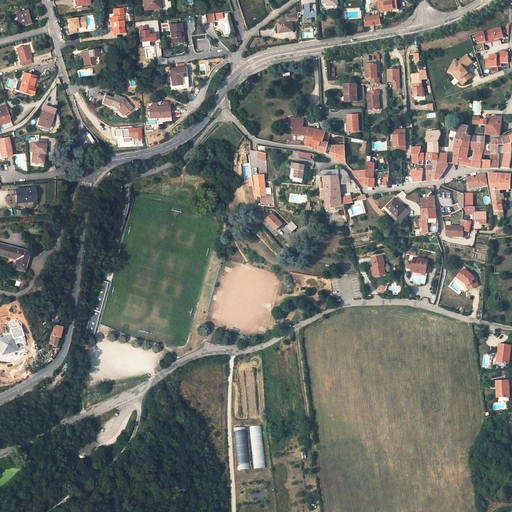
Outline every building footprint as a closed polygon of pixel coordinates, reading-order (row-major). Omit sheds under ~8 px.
[(142,0),(144,10),(155,9),(156,10),(159,10),(158,0),(157,0),(156,0),(142,0)] [(398,9),(396,0),(389,0),(378,2),(380,12),(394,10),(398,9)] [(312,22),(311,17),(317,16),(316,4),(305,5),(306,12),(304,12),(305,22),(312,22)] [(32,25),(28,11),(16,14),(20,28),(32,25)] [(114,13),(115,17),(111,18),(113,34),(124,33),(122,16),(123,16),(123,12),(114,13)] [(214,17),(213,13),(207,14),(208,23),(216,22),(216,17),(214,17)] [(366,27),(381,24),(380,15),(365,18),(366,27)] [(85,25),(84,18),(67,20),(69,33),(76,32),(75,28),(78,28),(77,26),(85,25)] [(288,22),(278,23),(280,33),(293,31),(292,21),(288,22)] [(180,43),(179,32),(182,32),(181,23),(169,24),(171,44),(180,43)] [(148,30),(147,30),(146,26),(139,27),(140,42),(149,41),(149,42),(155,41),(154,34),(149,35),(148,30)] [(496,41),(495,40),(499,39),(504,38),(501,27),(476,33),(478,44),(483,43),(486,42),(487,43),(496,41)] [(16,48),(21,66),(31,63),(30,59),(31,59),(27,45),(16,48)] [(95,64),(94,56),(102,55),(103,54),(103,53),(104,53),(104,52),(103,51),(103,50),(102,49),(101,49),(100,49),(82,52),(84,66),(95,64)] [(501,53),(501,58),(497,58),(497,55),(490,55),(490,59),(486,59),(486,67),(502,66),(501,63),(509,63),(508,52),(501,53)] [(464,69),(472,61),(466,55),(458,62),(454,60),(450,69),(455,71),(462,79),(461,79),(465,84),(473,76),(469,72),(468,73),(464,69)] [(377,77),(376,63),(365,64),(365,71),(366,78),(371,78),(371,85),(380,84),(379,77),(377,77)] [(185,67),(170,69),(172,86),(174,86),(174,90),(188,88),(188,78),(187,77),(187,76),(186,76),(185,67)] [(394,89),(400,89),(399,69),(387,70),(388,82),(394,82),(394,89)] [(462,79),(455,71),(450,69),(449,72),(453,74),(463,85),(465,84),(461,79),(462,79)] [(422,84),(422,80),(428,79),(426,70),(421,71),(421,75),(418,75),(418,74),(412,74),(413,84),(422,84)] [(36,76),(24,73),(19,91),(33,95),(35,89),(32,88),(36,76)] [(346,85),(347,95),(349,95),(349,102),(357,101),(356,84),(346,85)] [(414,97),(423,96),(422,84),(413,84),(413,85),(414,88),(413,88),(414,97)] [(379,94),(379,90),(369,91),(369,96),(368,96),(369,110),(380,109),(379,99),(378,99),(378,94),(379,94)] [(130,108),(121,98),(115,96),(114,100),(102,95),(98,104),(106,107),(107,105),(115,108),(116,108),(123,115),(130,108)] [(164,117),(169,117),(169,108),(170,108),(170,104),(169,105),(169,106),(167,106),(163,107),(156,107),(152,107),(149,107),(149,118),(158,117),(158,121),(164,121),(164,119),(164,117)] [(0,106),(0,124),(4,123),(9,122),(8,117),(6,110),(4,105),(0,106)] [(55,109),(44,105),(37,124),(48,128),(55,109)] [(359,131),(358,115),(348,115),(348,120),(347,120),(347,124),(345,124),(346,132),(359,131)] [(324,142),(325,137),(326,132),(324,131),(310,128),(303,128),(304,119),(290,118),(290,119),(284,118),(284,124),(286,124),(286,127),(292,128),(291,130),(293,130),(293,135),(305,136),(305,139),(307,140),(306,146),(314,148),(314,149),(318,151),(321,142),(324,142)] [(482,127),(482,129),(488,130),(487,136),(501,138),(503,120),(490,119),(489,122),(484,122),(482,122),(482,127)] [(471,143),(472,143),(472,137),(473,137),(469,136),(470,128),(458,126),(458,131),(456,140),(471,143)] [(140,128),(113,129),(113,138),(132,137),(133,146),(141,146),(140,128)] [(406,143),(406,129),(394,130),(394,144),(406,143)] [(430,142),(430,153),(439,154),(439,153),(439,148),(439,141),(442,134),(441,131),(428,132),(427,142),(429,142),(430,142)] [(0,138),(0,151),(1,158),(11,156),(10,147),(11,147),(10,140),(9,138),(8,137),(7,137),(0,138)] [(328,138),(325,137),(324,142),(321,142),(318,151),(325,153),(328,143),(327,143),(328,138)] [(504,147),(511,146),(511,144),(510,139),(504,141),(501,142),(494,142),(493,145),(493,147),(504,147)] [(460,148),(469,150),(471,143),(456,140),(455,146),(453,146),(453,149),(455,150),(455,165),(460,165),(460,156),(460,148)] [(33,152),(32,162),(41,163),(42,153),(45,154),(46,144),(39,144),(34,143),(33,152)] [(460,156),(460,165),(464,166),(483,170),(484,157),(485,154),(478,153),(479,144),(478,144),(472,143),(471,143),(469,150),(460,148),(460,156)] [(493,151),(485,151),(486,145),(479,144),(478,153),(485,154),(484,157),(486,157),(493,158),(493,157),(493,151)] [(345,146),(334,146),(331,156),(346,164),(345,146)] [(423,153),(421,153),(422,148),(422,147),(412,148),(413,163),(419,164),(419,161),(424,161),(424,153),(423,153)] [(493,151),(493,157),(500,157),(506,156),(504,150),(504,147),(493,147),(493,151)] [(439,154),(430,153),(428,153),(427,159),(427,165),(434,166),(434,165),(438,166),(438,163),(439,163),(439,154)] [(439,154),(439,163),(447,163),(448,154),(440,153),(439,153),(439,154)] [(486,157),(484,157),(483,170),(501,170),(500,157),(493,157),(493,158),(492,163),(486,162),(486,157)] [(305,170),(306,165),(293,163),(292,169),(296,169),(294,178),(303,179),(305,170)] [(448,163),(447,163),(439,163),(438,163),(438,166),(434,165),(434,166),(434,167),(427,166),(427,175),(426,177),(432,177),(432,181),(439,180),(445,171),(446,169),(447,167),(448,163)] [(353,171),(358,179),(365,178),(374,179),(374,171),(367,170),(353,171)] [(504,199),(504,194),(501,194),(500,190),(511,189),(511,177),(511,174),(489,173),(490,182),(493,200),(502,199),(504,199)] [(470,188),(488,185),(486,174),(477,176),(478,178),(474,179),(474,176),(468,177),(470,188)] [(264,175),(255,176),(257,197),(266,196),(264,175)] [(340,184),(351,184),(350,179),(349,176),(339,177),(340,184)] [(340,184),(339,177),(324,177),(324,185),(326,209),(336,207),(342,205),(353,202),(351,196),(341,198),(340,184)] [(375,179),(374,179),(365,178),(358,179),(361,183),(366,186),(373,187),(375,187),(375,179)] [(16,190),(17,202),(34,201),(33,189),(16,190)] [(440,206),(452,206),(451,192),(439,193),(440,206)] [(460,203),(453,206),(456,212),(462,209),(465,208),(465,207),(465,204),(465,196),(465,194),(460,192),(459,199),(460,203)] [(435,203),(435,197),(421,199),(423,209),(436,208),(435,203)] [(401,221),(410,212),(395,198),(386,207),(401,221)] [(503,215),(503,211),(504,211),(502,199),(493,200),(495,210),(495,212),(495,215),(503,215)] [(352,215),(365,213),(363,200),(358,201),(359,204),(354,205),(355,208),(351,209),(352,215)] [(487,224),(486,212),(477,212),(477,207),(473,207),(465,207),(465,208),(462,209),(464,212),(464,213),(468,213),(468,214),(473,214),(473,216),(475,216),(475,218),(475,220),(477,220),(477,222),(480,222),(480,224),(487,224)] [(423,220),(428,219),(437,219),(437,218),(436,213),(436,208),(423,209),(421,209),(422,218),(423,219),(423,220)] [(273,214),(266,220),(276,230),(283,224),(273,214)] [(424,235),(430,233),(428,219),(423,220),(423,219),(420,220),(420,223),(423,223),(423,227),(424,229),(416,230),(417,236),(424,235)] [(438,219),(437,219),(428,219),(430,233),(438,232),(438,228),(438,225),(438,219)] [(292,221),(286,227),(292,232),(297,227),(292,221)] [(447,231),(447,236),(459,237),(459,238),(463,238),(463,227),(461,227),(447,226),(447,231)] [(0,244),(0,254),(17,259),(14,269),(24,271),(29,252),(0,244)] [(382,259),(371,262),(374,272),(371,272),(373,280),(377,282),(381,281),(381,278),(386,277),(385,274),(383,272),(382,272),(382,270),(385,269),(382,259)] [(413,271),(418,272),(419,271),(427,272),(429,265),(433,266),(434,260),(430,259),(429,262),(416,260),(413,271)] [(474,284),(473,280),(461,275),(458,283),(465,286),(467,290),(469,290),(471,293),(478,290),(475,284),(474,284)] [(85,332),(93,334),(108,282),(100,280),(85,332)] [(60,327),(60,326),(54,325),(49,344),(56,346),(58,337),(59,337),(61,328),(60,327)] [(0,349),(5,349),(6,353),(6,354),(7,355),(8,356),(9,356),(11,356),(12,355),(13,354),(13,353),(13,351),(16,350),(16,349),(25,346),(22,336),(23,336),(20,326),(10,329),(12,336),(0,338),(0,349)] [(505,363),(509,363),(511,345),(500,344),(499,351),(501,351),(500,362),(505,363)] [(499,387),(499,397),(503,397),(509,397),(509,380),(496,381),(497,387),(499,387)] [(262,426),(250,427),(253,469),(265,468),(262,426)] [(246,427),(234,429),(238,470),(250,469),(246,427)]
